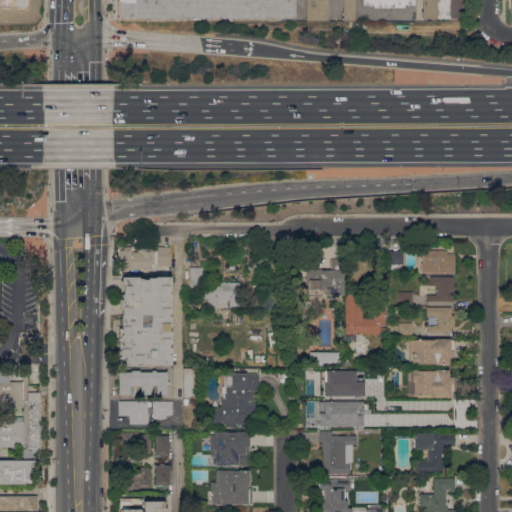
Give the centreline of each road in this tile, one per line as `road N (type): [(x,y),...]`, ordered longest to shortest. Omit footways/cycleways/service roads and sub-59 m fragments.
road 1 (motorway): [(511,106),(114,110)]
road 2 (motorway): [(115,145),(511,146)]
road 3 (residential): [(511,225),(150,229)]
road 4 (residential): [(489,511),(489,225)]
road 5 (motorway): [(511,71),(252,48)]
road 6 (primary): [(76,219),(77,38)]
road 7 (motorway): [(232,195),(412,182)]
road 8 (motorway): [(252,48),(77,38)]
road 9 (motorway): [(76,219),(232,195)]
road 10 (primary): [(79,511),(79,354)]
road 11 (primary): [(76,219),(58,243),(60,334),(79,354)]
road 12 (primary): [(94,336),(94,241),(76,219)]
